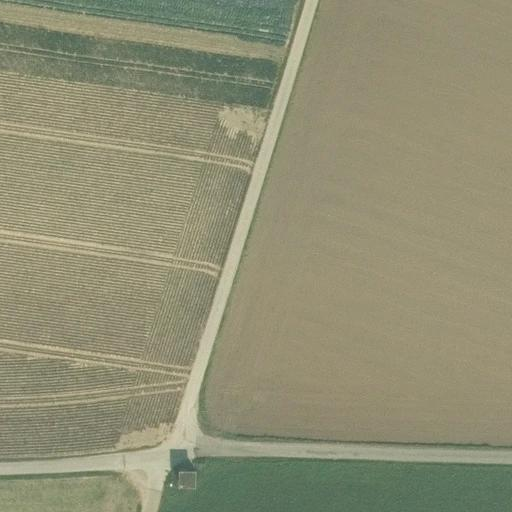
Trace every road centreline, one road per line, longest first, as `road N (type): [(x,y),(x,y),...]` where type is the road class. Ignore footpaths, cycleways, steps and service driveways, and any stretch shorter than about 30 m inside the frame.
road 1 (unclassified): [(166,456),(310,0)]
road 2 (unclassified): [(511,457),(194,448),(166,456)]
road 3 (unclassified): [(166,456),(0,465)]
